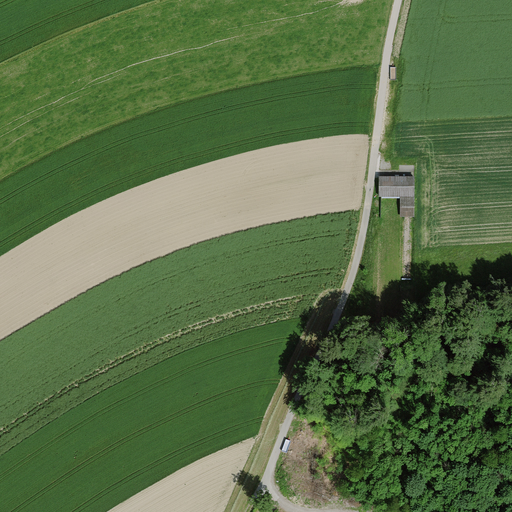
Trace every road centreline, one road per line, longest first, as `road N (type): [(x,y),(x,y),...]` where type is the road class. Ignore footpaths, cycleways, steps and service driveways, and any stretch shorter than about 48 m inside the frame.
road 1 (residential): [(400,0),(354,275)]
road 2 (track): [(246,511),(354,275)]
